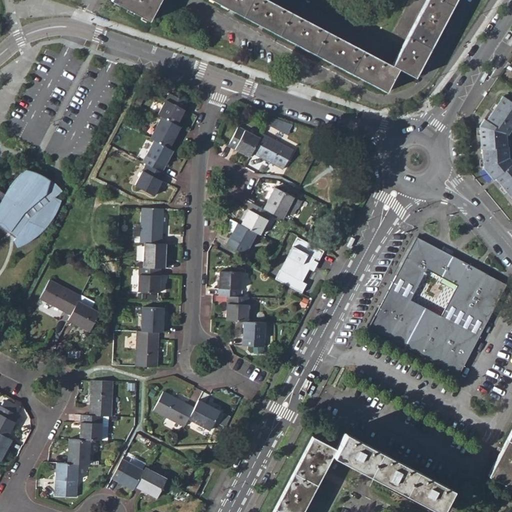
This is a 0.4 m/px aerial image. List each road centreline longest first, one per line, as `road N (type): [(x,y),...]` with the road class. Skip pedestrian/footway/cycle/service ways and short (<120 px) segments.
road 1 (tertiary): [(401,181),(229,511)]
road 2 (residential): [(225,78),(197,178),(194,342)]
road 3 (residential): [(395,142),(225,78)]
road 4 (residential): [(225,78),(77,28)]
road 5 (tertiary): [(511,11),(429,136)]
